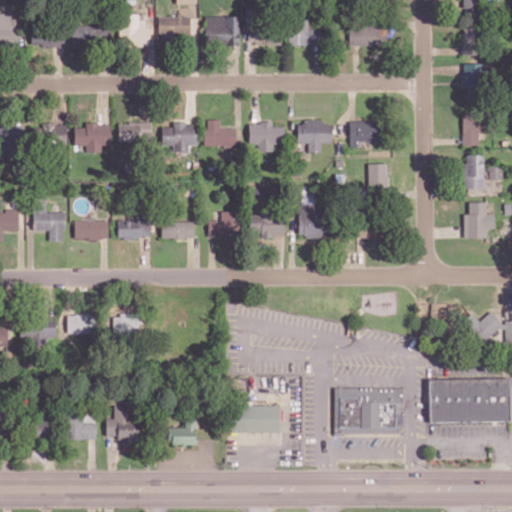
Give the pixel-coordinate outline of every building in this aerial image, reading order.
[(10,13),(0,12),(0,44),(17,44),(17,18),(10,18),(10,13)] [(147,45),(147,19),(138,19),(138,14),(119,14),(119,45),(147,45)] [(156,16),(157,40),(190,39),(189,15),(156,16)] [(238,16),(204,15),(203,43),(237,44),(238,16)] [(288,45),(318,44),(317,19),(287,20),(288,45)] [(106,24),(70,25),(71,45),(106,44),(106,24)] [(461,55),(478,55),(478,24),(461,24),(461,55)] [(348,26),(348,45),(385,45),(385,25),(348,26)] [(63,45),(63,26),(30,27),(30,46),(63,45)] [(279,44),(279,28),(247,27),(247,43),(279,44)] [(461,63),(461,88),(482,88),(481,63),(461,63)] [(482,132),(481,111),(460,112),(462,145),(478,144),(477,132),(482,132)] [(235,127),(219,127),(219,118),(204,118),(204,145),(235,146),(235,127)] [(296,143),(307,142),(307,152),(320,151),(319,142),(330,142),(329,120),(296,121),(296,143)] [(348,120),(348,147),(355,148),(356,141),(375,141),(375,120),(348,120)] [(151,121),(117,122),(117,142),(151,141),(151,121)] [(247,122),(248,144),(256,144),(256,151),(271,151),(271,143),(282,143),(282,126),(271,126),(271,121),(247,122)] [(65,122),(41,123),(42,145),(66,144),(65,122)] [(161,126),(160,144),(171,144),(171,152),(187,152),(187,144),(195,144),(196,122),(172,122),(172,126),(161,126)] [(73,126),(73,144),(85,144),(85,151),(100,152),(100,144),(108,144),(108,123),(84,123),(84,126),(73,126)] [(0,125),(0,146),(21,147),(22,126),(0,125)] [(463,188),(483,187),(482,154),(463,154),(463,188)] [(385,162),(366,163),(367,185),(386,185),(385,162)] [(487,179),(501,179),(501,166),(488,165),(487,179)] [(63,240),(63,211),(45,211),(45,197),(32,197),(33,230),(48,229),(48,240),(63,240)] [(463,237),(486,237),(485,228),(492,228),(492,213),(485,213),(485,201),(467,202),(468,213),(462,213),(463,237)] [(326,236),(324,205),(296,206),(298,237),(326,236)] [(0,240),(2,240),(2,230),(18,230),(17,208),(5,208),(5,211),(0,211),(0,240)] [(220,220),(207,219),(207,235),(235,236),(236,211),(220,210),(220,220)] [(248,231),(260,232),(260,236),(282,236),(282,214),(248,213),(248,231)] [(116,219),(116,236),(150,236),(149,219),(116,219)] [(107,220),(73,220),(73,238),(107,238),(107,220)] [(194,237),(194,220),(160,220),(160,238),(194,237)] [(377,236),(376,223),(354,224),(355,238),(377,236)] [(503,328),(504,347),(511,346),(511,318),(506,319),(502,323),(489,310),(478,321),(470,312),(461,321),(462,326),(477,342),(482,342),(496,328),(503,328)] [(66,333),(93,332),(93,314),(66,314),(66,333)] [(54,316),(19,318),(20,344),(45,343),(44,336),(55,336),(54,316)] [(428,422),(509,420),(508,377),(428,378),(428,422)] [(332,432),(401,433),(402,387),(333,386),(332,432)] [(113,405),(113,417),(105,417),(105,435),(116,434),(116,439),(140,438),(139,418),(130,418),(130,404),(113,405)] [(278,405),(229,404),(229,431),(278,432),(278,405)] [(82,414),(66,415),(67,439),(96,438),(95,423),(82,423),(82,414)] [(168,426),(168,444),(195,444),(194,418),(184,419),(184,426),(168,426)] [(49,436),(49,420),(28,419),(27,436),(49,436)]
